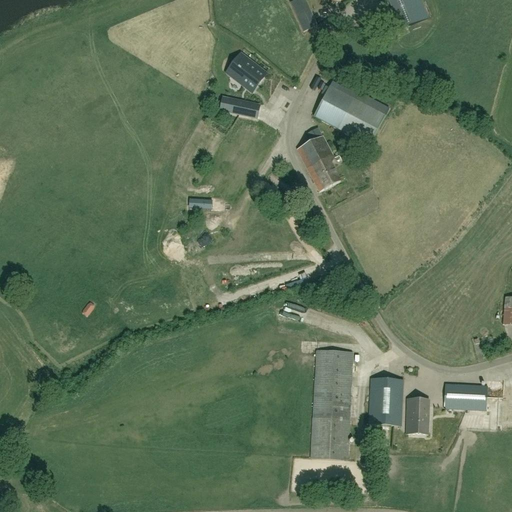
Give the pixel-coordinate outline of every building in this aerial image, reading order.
[(295,0),(292,1),(305,30),(318,24),(307,0),(295,0)] [(388,0),(393,12),(421,0),(420,0),(388,0)] [(240,71),(235,77),(244,84),(245,83),(254,90),(264,77),(244,62),(239,68),(238,69),(240,71)] [(329,87),(313,117),(369,147),(385,117),(329,87)] [(283,99),(286,93),(278,89),(275,96),(283,99)] [(222,99),(220,110),(247,116),(249,105),(222,99)] [(203,120),(183,156),(201,166),(221,130),(203,120)] [(269,157),(277,130),(270,128),(271,124),(256,120),(249,145),(258,147),(256,153),(269,157)] [(310,175),(331,164),(334,159),(323,137),(297,150),(310,175)] [(340,182),(331,164),(310,175),(319,193),(340,182)] [(511,295),(503,296),(505,324),(511,323),(511,295)] [(348,461),(353,353),(316,351),(311,459),(348,461)] [(401,428),(403,381),(371,380),(369,426),(401,428)] [(486,411),(487,387),(445,385),(444,409),(486,411)] [(428,435),(429,400),(407,400),(406,435),(428,435)]
